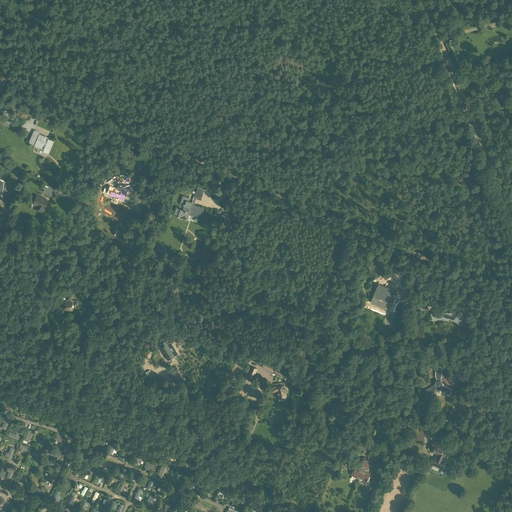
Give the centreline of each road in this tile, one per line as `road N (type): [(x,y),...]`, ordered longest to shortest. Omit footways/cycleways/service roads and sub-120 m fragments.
road 1 (track): [(0,77),(511,294)]
road 2 (track): [(0,383),(300,511)]
road 3 (track): [(425,0),(511,222)]
